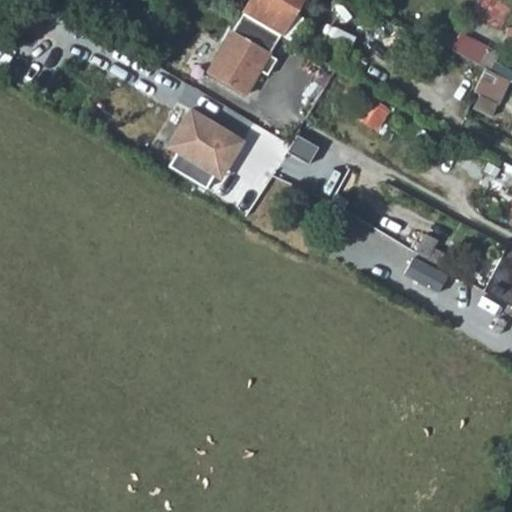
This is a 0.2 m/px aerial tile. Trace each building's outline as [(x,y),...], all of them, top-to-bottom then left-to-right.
[(251,0),(243,13),(281,36),(285,38),(298,17),(293,14),(301,0),(251,0)] [(281,36),(243,13),(206,73),(246,97),(281,36)] [(461,34),(452,51),(479,66),(488,49),(461,34)] [(511,79),(511,69),(494,60),(489,70),(509,80),(511,81),(511,79)] [(497,104),(509,80),(489,70),(482,67),(473,91),(478,94),(496,103),(497,104)] [(358,115),(377,129),(392,108),(373,94),(358,115)] [(489,118),(496,103),(478,94),(470,108),(489,118)] [(191,106),(167,148),(178,154),(170,167),(208,189),(216,175),(224,181),(248,139),(191,106)] [(346,254),(375,266),(387,237),(358,225),(346,254)] [(428,261),(438,242),(426,235),(415,254),(428,261)] [(511,283),(502,301),(511,306),(511,283)] [(507,322),(497,316),(491,328),(501,333),(507,322)]
